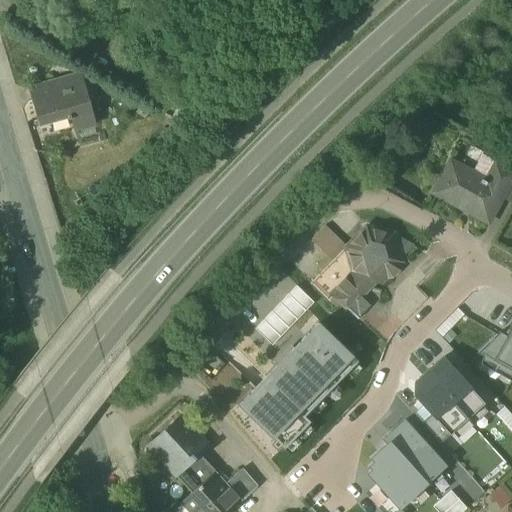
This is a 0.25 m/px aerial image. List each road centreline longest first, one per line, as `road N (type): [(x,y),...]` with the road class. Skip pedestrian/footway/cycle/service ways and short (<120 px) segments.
road 1 (primary): [(0,472),(45,407),(243,176),(430,0)]
road 2 (residential): [(91,437),(154,402),(333,210),(387,202),(511,272)]
road 3 (unclassified): [(0,119),(91,437)]
